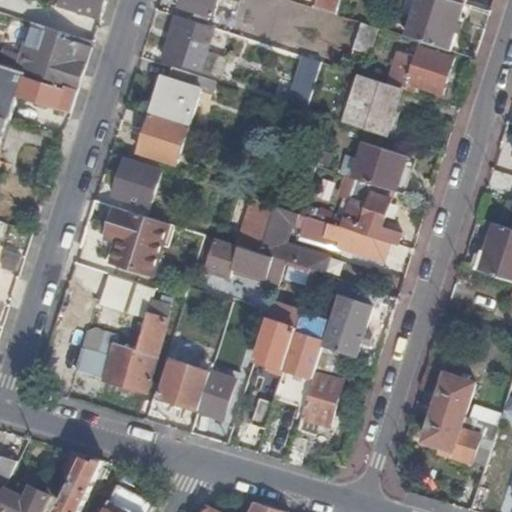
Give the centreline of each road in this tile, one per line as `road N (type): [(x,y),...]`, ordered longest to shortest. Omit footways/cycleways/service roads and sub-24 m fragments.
road 1 (residential): [(511,20),(365,508)]
road 2 (residential): [(4,401),(135,0)]
road 3 (unclassified): [(4,401),(200,460)]
road 4 (unclassified): [(200,460),(365,508)]
